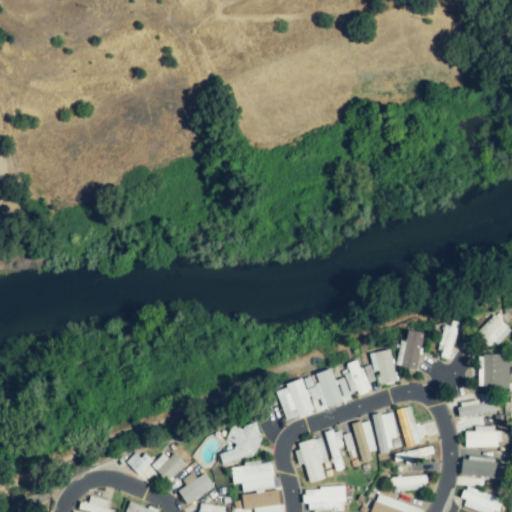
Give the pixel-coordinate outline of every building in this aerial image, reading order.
[(491,348),(509,329),(493,314),(475,333),(491,348)] [(458,322),(445,320),(438,357),(448,359),(451,344),(459,345),(461,336),(456,335),(458,322)] [(423,333),(405,330),(398,366),(416,369),(423,333)] [(381,385),(396,381),(388,349),(368,354),(373,373),(378,372),(381,385)] [(507,354),(479,355),(480,390),(508,389),(507,354)] [(374,381),(369,365),(358,368),(356,361),(340,366),(350,396),(369,390),(367,383),(374,381)] [(315,373),(318,383),(312,385),(309,377),(303,379),(310,402),(318,400),(321,409),(341,403),(331,369),(315,373)] [(349,398),(343,378),(335,380),(342,401),(349,398)] [(276,391),(285,421),(312,412),(301,379),(284,384),(286,388),(276,391)] [(396,409),(403,444),(422,441),(418,423),(413,424),(410,407),(396,409)] [(390,453),(389,438),(394,437),(393,413),(373,414),(376,454),(390,453)] [(350,425),(361,463),(371,460),(369,452),(375,450),(367,420),(350,425)] [(232,446),(217,451),(222,464),(262,450),(253,422),(227,431),(232,446)] [(499,447),(498,427),(473,427),(473,432),(464,432),(464,447),(499,447)] [(323,434),(334,470),(342,468),(337,448),(343,447),(338,429),(323,434)] [(308,483),(325,478),(321,464),(327,462),(320,437),(294,444),(299,464),(303,463),(308,483)] [(394,462),(404,460),(404,461),(433,455),(431,446),(392,454),(394,462)] [(185,464),(169,449),(152,468),(167,482),(185,464)] [(144,453),(139,458),(134,453),(125,462),(138,475),(152,461),(144,453)] [(462,457),(459,475),(501,480),(503,461),(462,457)] [(273,488),(270,461),(230,466),(232,484),(240,483),(242,492),(273,488)] [(212,486),(202,472),(185,485),(185,486),(177,492),(186,505),(212,486)] [(424,490),(423,476),(391,477),(392,491),(424,490)] [(304,511),(344,510),(343,487),(304,488),(304,511)] [(495,511),(500,498),(465,487),(459,506),(479,511),(495,511)] [(242,495),(244,511),(279,511),(277,490),(242,495)] [(405,511),(408,505),(376,494),(369,511),(405,511)] [(87,503),(79,502),(78,510),(86,511),(116,511),(117,511),(106,509),(108,501),(89,497),(87,503)] [(159,511),(127,502),(124,511),(159,511)]
